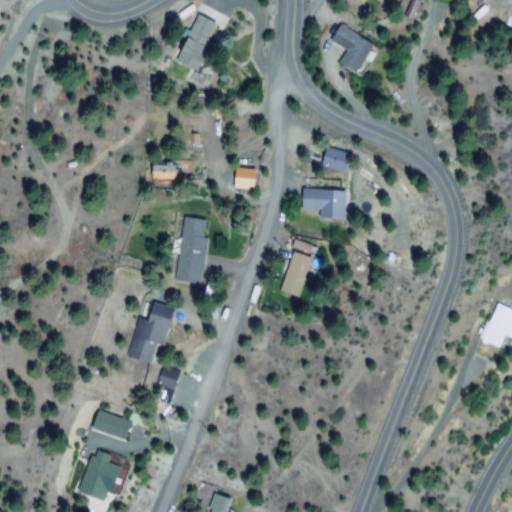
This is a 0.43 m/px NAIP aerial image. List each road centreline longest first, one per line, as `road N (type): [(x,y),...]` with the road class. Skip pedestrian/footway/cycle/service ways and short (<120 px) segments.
road 1 (tertiary): [(511,443),(475,511),(443,195),(394,143),(330,115),(307,94),(285,37),(286,0)]
road 2 (residential): [(166,511),(274,184),(275,78),(285,37)]
